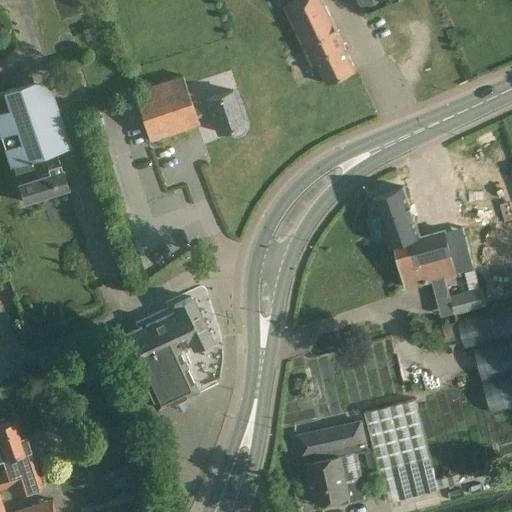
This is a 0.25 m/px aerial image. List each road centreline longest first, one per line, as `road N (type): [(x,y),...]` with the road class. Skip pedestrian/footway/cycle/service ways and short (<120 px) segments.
road 1 (secondary): [(270,271),(292,222),(331,177),(511,88)]
road 2 (residential): [(0,367),(215,261),(270,271)]
road 3 (secondary): [(228,511),(259,381),(270,271)]
